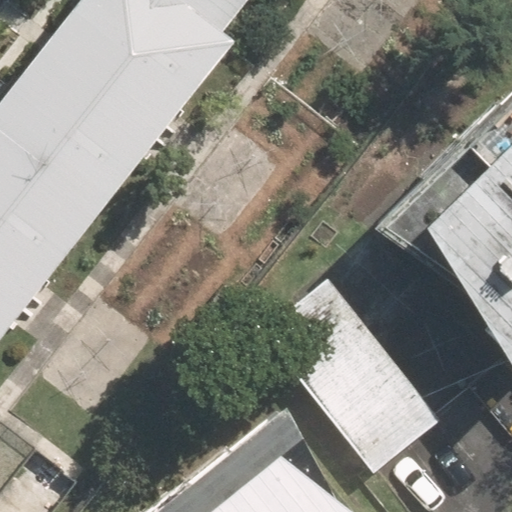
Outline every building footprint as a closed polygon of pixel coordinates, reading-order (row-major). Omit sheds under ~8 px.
[(68,0),(0,87),(0,328),(234,32),(219,21),(235,0),(68,0)] [(449,25),(419,1),(367,66),(397,90),(449,25)] [(511,71),(370,215),(452,275),(511,366),(511,71)] [(307,201),(280,178),(232,236),(260,258),(307,201)] [(435,418),(326,275),(259,326),(368,469),(435,418)] [(179,368),(147,344),(99,408),(131,432),(179,368)] [(276,390),(135,511),(369,511),(313,460),(276,390)]
